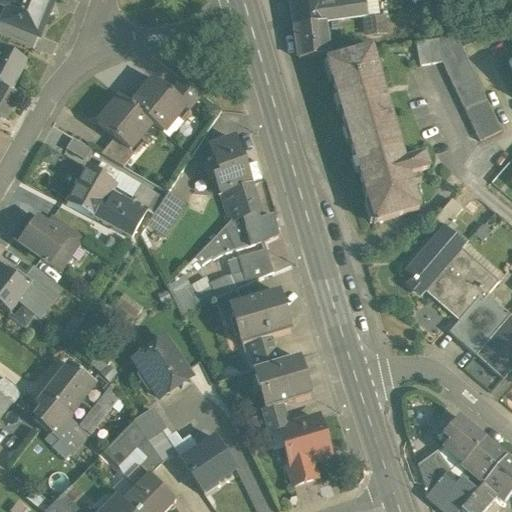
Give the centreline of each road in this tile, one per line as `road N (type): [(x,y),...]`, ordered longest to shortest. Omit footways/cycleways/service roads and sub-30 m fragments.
road 1 (secondary): [(352,379),(247,23)]
road 2 (residential): [(247,23),(91,55),(71,71),(0,178)]
road 3 (residential): [(352,379),(421,365),(448,376),(511,428)]
road 4 (secondary): [(398,505),(352,379)]
